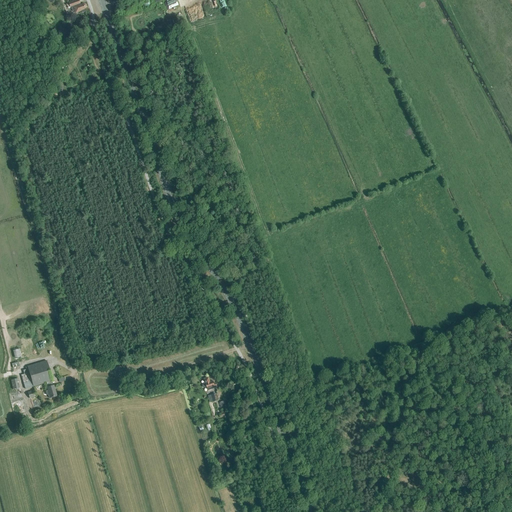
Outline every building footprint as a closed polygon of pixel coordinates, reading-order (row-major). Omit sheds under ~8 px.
[(80,6),(79,4),(80,4),(79,0),(77,0),(69,3),(70,7),(71,7),(73,12),(76,11),(76,13),(81,11),(82,13),(86,12),(85,9),(86,7),(86,5),(84,5),(84,4),(80,6)] [(56,88),(60,96),(65,94),(61,85),(56,88)] [(15,358),(22,357),(20,349),(13,351),(15,358)] [(54,385),(53,386),(51,381),(52,381),(46,361),(27,367),(28,369),(23,371),(24,374),(21,375),(25,389),(47,383),(48,387),(46,388),(47,391),(45,391),(47,396),(49,395),(50,398),(57,396),(54,385)] [(210,382),(209,377),(204,379),(205,383),(204,383),(203,383),(203,384),(203,385),(202,385),(202,386),(203,386),(203,387),(203,388),(204,388),(205,388),(206,388),(207,388),(208,391),(218,388),(216,383),(214,384),(213,382),(210,382)] [(14,390),(20,388),(17,378),(11,380),(14,390)] [(29,399),(36,397),(35,391),(28,392),(29,399)] [(223,402),(223,401),(219,402),(221,408),(225,406),(227,412),(228,412),(231,411),(230,407),(227,408),(225,402),(223,402)]
